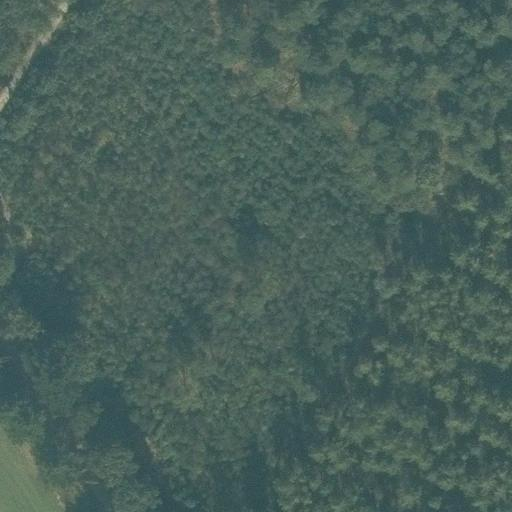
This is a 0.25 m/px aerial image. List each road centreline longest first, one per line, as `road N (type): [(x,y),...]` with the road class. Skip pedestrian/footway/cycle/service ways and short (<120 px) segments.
road 1 (track): [(511,110),(250,511)]
road 2 (track): [(119,511),(0,327)]
